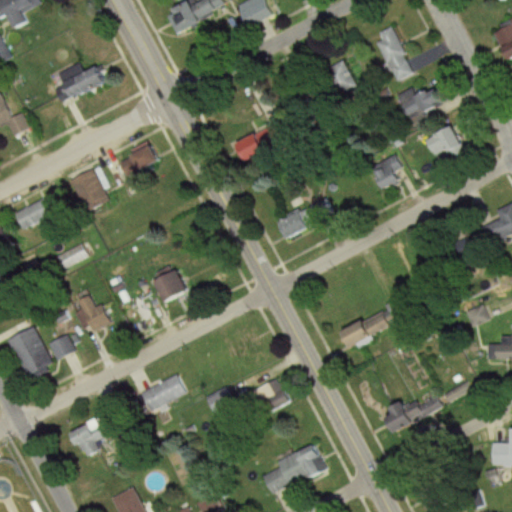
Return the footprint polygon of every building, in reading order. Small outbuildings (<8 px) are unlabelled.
[(35,24),(30,12),(46,6),(43,0),(0,0),(0,20),(1,22),(15,16),(21,30),(35,24)] [(231,6),(227,0),(201,0),(178,10),(189,34),(211,25),(207,17),(231,6)] [(276,0),(272,0),(271,0),(252,0),(244,3),(253,26),(282,16),(276,0)] [(511,21),(497,32),(511,54),(511,21)] [(398,27),(380,34),(400,82),(417,74),(398,27)] [(0,65),(14,59),(3,35),(0,36),(0,65)] [(115,82),(107,66),(90,73),(85,64),(67,72),(80,99),(115,82)] [(415,118),(433,110),(434,113),(454,103),(447,87),(422,98),(418,89),(404,95),(415,118)] [(16,137),(33,130),(25,114),(15,118),(5,96),(0,97),(0,126),(10,122),(16,137)] [(430,139),(436,155),(453,148),(457,159),(473,153),(463,127),(430,139)] [(275,152),(263,133),(239,148),(251,166),(275,152)] [(124,162),(132,180),(168,164),(160,146),(124,162)] [(403,169),(406,167),(398,151),(374,165),(389,191),(409,180),(403,169)] [(74,181),(82,200),(105,189),(97,171),(74,181)] [(65,211),(56,195),(17,215),(25,231),(65,211)] [(281,222),(291,240),(338,214),(328,196),(281,222)] [(511,236),(511,207),(490,217),(501,241),(511,236)] [(59,257),(66,271),(91,257),(83,244),(59,257)] [(161,282),(172,304),(196,291),(184,269),(161,282)] [(101,332),(117,320),(107,305),(102,309),(93,297),(82,305),(101,332)] [(390,311),(351,332),(360,349),(399,328),(390,311)] [(57,366),(41,328),(14,340),(30,378),(57,366)] [(511,335),(505,336),(505,345),(495,345),(495,361),(511,361),(511,335)] [(54,345),(61,362),(80,353),(72,336),(54,345)] [(191,395),(182,376),(144,394),(153,413),(191,395)] [(297,404),(286,379),(257,393),(268,417),(297,404)] [(474,391),(469,383),(449,394),(453,402),(474,391)] [(217,413),(238,405),(232,389),(211,397),(217,413)] [(406,436),(426,421),(412,402),(398,411),(401,415),(394,420),(406,436)] [(112,429),(125,426),(121,412),(108,415),(112,429)] [(89,459),(104,453),(101,444),(111,440),(104,421),(79,430),(89,459)] [(511,442),(499,442),(499,468),(511,467),(511,442)] [(265,470),(275,496),(334,472),(324,446),(265,470)] [(117,499),(123,511),(150,511),(140,488),(117,499)] [(442,511),(454,503),(446,493),(432,504),(437,511),(442,511)]
